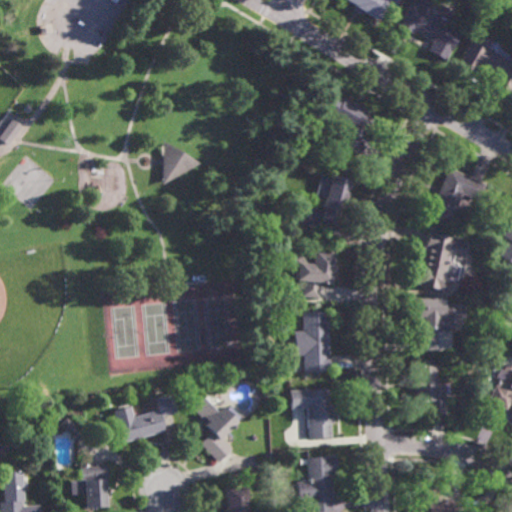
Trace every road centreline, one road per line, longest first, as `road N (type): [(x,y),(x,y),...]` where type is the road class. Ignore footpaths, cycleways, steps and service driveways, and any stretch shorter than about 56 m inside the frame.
road 1 (residential): [(433,106),(395,186),(371,281),(380,511)]
road 2 (residential): [(256,0),(511,154)]
road 3 (residential): [(376,445),(463,452),(511,475)]
